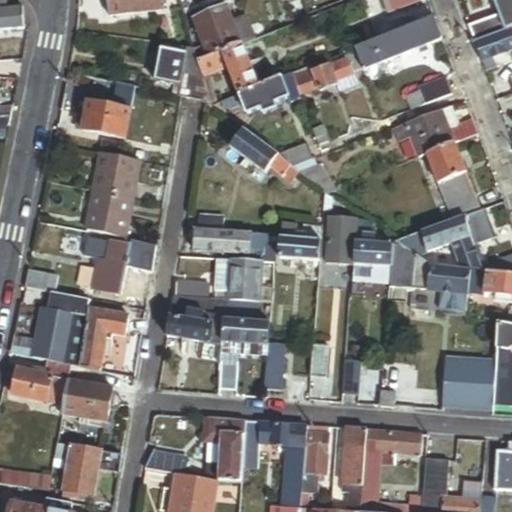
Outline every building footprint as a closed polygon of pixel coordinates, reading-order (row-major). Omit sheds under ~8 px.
[(106,0),(108,17),(162,12),(160,0),(106,0)] [(176,0),(182,16),(197,10),(193,0),(176,0)] [(511,0),(495,0),(502,17),(508,33),(511,31),(511,0)] [(207,60),(241,47),(227,10),(210,16),(204,19),(193,23),(207,60)] [(7,12),(0,12),(0,32),(24,31),(22,11),(7,12)] [(508,33),(502,17),(470,29),(476,45),(508,33)] [(442,40),(434,20),(394,35),(402,56),(442,40)] [(511,54),(511,31),(508,33),(476,45),(484,65),(485,64),(495,61),(508,56),(511,54)] [(402,56),(394,35),(355,51),(363,70),(363,71),(402,56)] [(185,55),(186,51),(160,46),(159,51),(185,55)] [(207,60),(195,65),(201,80),(228,70),(239,96),(257,89),(241,47),(207,60)] [(186,56),(185,55),(159,51),(153,82),(173,86),(180,87),(186,56)] [(195,65),(192,52),(186,51),(185,55),(186,56),(180,87),(173,86),(171,96),(188,99),(187,101),(203,104),(210,108),(201,80),(195,65)] [(363,70),(355,51),(299,73),(307,94),(317,90),(318,93),(335,86),(334,84),(352,77),(351,74),(363,70)] [(511,64),(508,56),(495,61),(498,70),(511,64)] [(495,61),(485,64),(488,73),(498,70),(495,61)] [(307,94),(299,73),(292,75),(300,96),(307,94)] [(300,100),(291,76),(281,80),(288,100),(287,100),(288,104),(300,100)] [(334,84),(335,86),(338,93),(356,86),(352,77),(334,84)] [(281,80),(257,89),(239,96),(246,116),(260,111),(261,116),(275,110),(273,105),(287,100),(288,100),(281,80)] [(424,107),(452,97),(446,81),(418,91),(419,93),(424,107)] [(411,112),(424,107),(419,93),(406,98),(411,112)] [(76,113),(85,115),(87,104),(79,102),(76,113)] [(85,115),(81,131),(123,140),(129,113),(87,104),(85,115)] [(0,119),(9,119),(10,109),(0,110),(0,119)] [(477,136),(472,121),(457,126),(450,109),(395,130),(399,142),(410,138),(418,159),(426,155),(454,145),(477,136)] [(73,129),(81,131),(85,115),(76,113),(73,129)] [(0,119),(0,129),(6,129),(9,119),(0,119)] [(325,127),(315,131),(320,144),(330,141),(325,127)] [(276,156),(243,132),(231,148),(266,174),(271,167),(278,157),(276,156)] [(292,169),(312,161),(306,144),(276,156),(278,157),(282,160),(292,169)] [(465,176),(454,145),(426,155),(438,186),(465,176)] [(104,156),(99,154),(96,168),(101,169),(104,156)] [(139,163),(104,156),(101,169),(96,168),(90,193),(132,202),(139,163)] [(281,174),(282,160),(278,157),(271,167),(281,174)] [(296,172),(292,169),(282,160),(281,174),(292,183),(296,172)] [(322,195),(329,192),(318,166),(297,174),(322,195)] [(479,213),(465,176),(438,186),(452,223),(464,219),(479,213)] [(132,202),(90,193),(85,218),(90,219),(87,233),(123,241),(132,202)] [(332,201),(324,196),(322,214),(331,215),(332,201)] [(484,213),(464,220),(472,239),(475,248),(494,241),(484,213)] [(199,217),(196,232),(222,235),(223,220),(199,217)] [(356,231),(357,221),(329,219),(328,228),(356,231)] [(464,220),(464,219),(452,223),(421,235),(429,255),(451,246),(472,239),(464,220)] [(375,230),(362,221),(357,221),(356,231),(356,235),(374,236),(375,230)] [(282,226),(281,240),(290,241),(290,235),(294,235),(303,236),(303,230),(296,229),(297,227),(282,226)] [(356,235),(356,231),(328,228),(326,264),(354,267),(356,235)] [(305,242),(319,243),(320,231),(306,230),(306,236),(305,242)] [(248,258),(251,238),(222,235),(196,232),(194,231),(192,251),(248,258)] [(389,269),(391,247),(374,245),(374,236),(356,235),(354,267),(389,269)] [(429,255),(421,235),(397,244),(416,258),(417,259),(429,255)] [(274,255),(275,240),(251,238),(248,258),(262,260),(262,254),(274,255)] [(87,257),(97,259),(104,261),(108,243),(91,239),(87,257)] [(475,248),(472,239),(451,246),(455,255),(474,248),(475,248)] [(319,263),(320,243),(319,243),(305,242),(294,241),(290,241),(281,240),(279,260),(319,263)] [(416,258),(397,244),(392,241),(391,247),(389,269),(414,270),(416,258)] [(146,270),(151,247),(131,242),(129,248),(127,260),(129,261),(128,266),(146,270)] [(126,266),(128,266),(129,261),(127,260),(129,248),(108,243),(104,261),(102,270),(95,269),(91,289),(120,296),(126,266)] [(474,248),(455,255),(460,269),(480,262),(474,248)] [(273,268),(274,255),(262,254),(262,260),(261,267),(273,268)] [(511,257),(484,266),(483,272),(483,274),(511,277),(511,257)] [(417,259),(416,258),(414,270),(413,290),(428,292),(430,268),(417,259)] [(104,261),(97,259),(95,269),(102,270),(104,261)] [(480,262),(460,269),(461,272),(468,273),(483,274),(483,272),(480,262)] [(257,299),(258,292),(261,267),(232,263),(229,296),(257,299)] [(466,298),(468,273),(461,272),(430,268),(428,292),(466,298)] [(414,270),(389,269),(388,281),(402,282),(401,288),(413,290),(414,270)] [(55,276),(26,270),(22,287),(51,293),(55,276)] [(511,298),(511,277),(483,274),(483,276),(481,295),(495,296),(510,298),(511,298)] [(481,295),(483,276),(469,275),(468,293),(481,295)] [(209,287),(174,282),(172,297),(207,301),(209,287)] [(257,307),(270,308),(271,293),(258,292),(257,299),(257,305),(257,307)] [(257,299),(229,296),(228,302),(257,305),(257,299)] [(510,298),(495,296),(494,303),(510,305),(510,298)] [(223,338),(225,316),(226,304),(207,301),(172,297),(166,338),(223,342),(223,338)] [(39,310),(31,353),(65,360),(67,351),(74,316),(39,310)] [(128,316),(89,310),(80,369),(100,372),(105,340),(106,334),(112,335),(124,337),(128,316)] [(74,316),(67,351),(82,354),(87,320),(74,316)] [(223,338),(268,341),(269,319),(225,316),(223,338)] [(497,326),(485,323),(484,342),(492,343),(491,348),(496,348),(497,326)] [(511,328),(504,327),(497,326),(496,348),(496,350),(507,352),(511,348),(511,328)] [(222,349),(267,352),(268,341),(223,338),(223,342),(222,349)] [(267,352),(264,389),(279,390),(283,342),(268,341),(267,352)] [(459,345),(458,357),(475,358),(475,352),(475,346),(459,345)] [(330,347),(314,346),(311,377),(327,378),(330,347)] [(72,367),(79,368),(82,354),(67,351),(65,360),(31,353),(30,358),(56,364),(72,367)] [(475,358),(458,357),(456,398),(487,400),(490,369),(474,368),(475,358)] [(235,392),(238,362),(222,361),(219,391),(235,392)] [(69,384),(72,367),(56,364),(54,374),(19,366),(18,371),(52,379),(47,404),(64,407),(69,384)] [(353,368),(344,368),(341,397),(358,398),(361,369),(353,368)] [(52,379),(18,371),(12,396),(17,397),(47,404),(52,379)] [(112,392),(69,384),(64,407),(62,417),(105,425),(112,392)] [(511,390),(503,389),(502,408),(511,408),(511,390)] [(379,393),(378,408),(394,410),(395,394),(379,393)] [(229,422),(215,421),(213,439),(214,439),(227,440),(229,422)] [(229,422),(227,440),(223,481),(223,483),(246,486),(247,469),(251,424),(229,422)] [(265,425),(251,424),(247,469),(262,470),(264,445),(263,445),(265,425)] [(310,429),(265,425),(263,445),(264,445),(290,447),(309,449),(310,429)] [(332,430),(310,429),(309,449),(305,494),(320,495),(322,477),(328,477),(332,430)] [(370,433),(351,432),(346,487),(347,487),(352,488),(365,489),(368,452),(370,433)] [(387,434),(370,433),(368,452),(385,454),(387,434)] [(426,437),(387,434),(385,454),(396,455),(424,457),(426,437)] [(227,440),(214,439),(210,479),(223,481),(227,440)] [(72,447),(57,444),(55,453),(71,456),(72,447)] [(101,453),(72,447),(71,456),(64,491),(66,491),(77,493),(93,496),(98,469),(101,453)] [(305,494),(309,449),(290,447),(285,509),(303,510),(305,494)] [(444,449),(432,448),(430,476),(441,477),(444,449)] [(385,454),(368,452),(365,489),(380,490),(382,465),(395,466),(396,455),(385,454)] [(118,473),(121,456),(101,453),(98,469),(118,473)] [(511,453),(502,453),(499,491),(511,492),(511,453)] [(158,456),(149,472),(176,476),(176,474),(178,459),(158,456)] [(186,460),(178,459),(176,474),(184,476),(186,460)] [(48,494),(50,480),(4,474),(1,486),(48,494)] [(215,511),(220,482),(179,476),(173,511),(215,511)] [(362,511),(365,489),(352,488),(352,496),(356,496),(354,511),(362,511)] [(380,490),(365,489),(362,511),(378,511),(379,504),(380,490)] [(77,493),(66,491),(64,498),(76,500),(77,493)] [(45,510),(47,499),(22,495),(21,499),(13,497),(12,504),(45,510)] [(431,511),(445,511),(447,498),(432,497),(431,511)] [(483,511),(485,501),(447,498),(445,511),(483,511)] [(71,511),(73,504),(47,499),(45,510),(53,511),(71,511)] [(500,511),(501,503),(487,502),(486,511),(500,511)]
